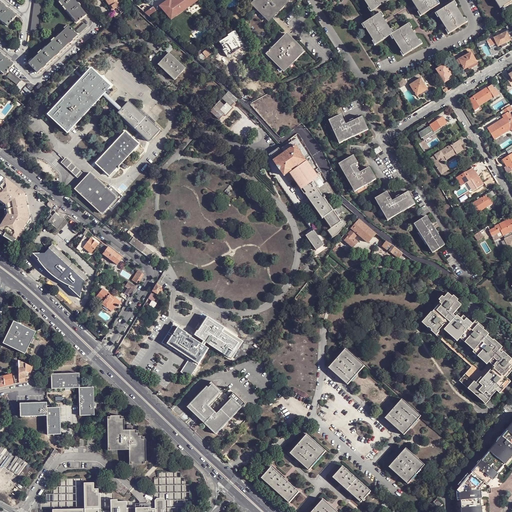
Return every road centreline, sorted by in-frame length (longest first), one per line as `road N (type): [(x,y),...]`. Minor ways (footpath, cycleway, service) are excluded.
road 1 (residential): [(128,0),(280,139),(302,131),(338,194),(376,231),(511,323)]
road 2 (residential): [(0,153),(149,269),(147,287),(103,354)]
road 3 (tertiary): [(8,277),(185,444)]
road 4 (tertiary): [(269,511),(103,354)]
road 5 (tertiary): [(103,354),(0,261)]
road 6 (residential): [(16,58),(41,78),(95,26),(80,0)]
